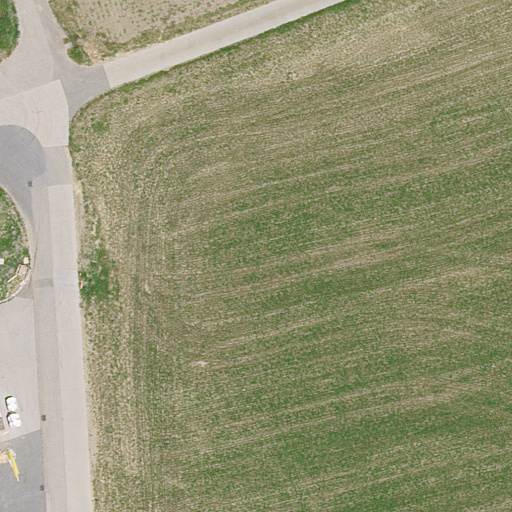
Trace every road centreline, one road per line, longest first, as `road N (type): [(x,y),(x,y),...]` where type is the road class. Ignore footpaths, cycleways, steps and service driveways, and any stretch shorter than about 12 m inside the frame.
road 1 (residential): [(72,511),(45,89),(0,104)]
road 2 (track): [(306,0),(45,89)]
